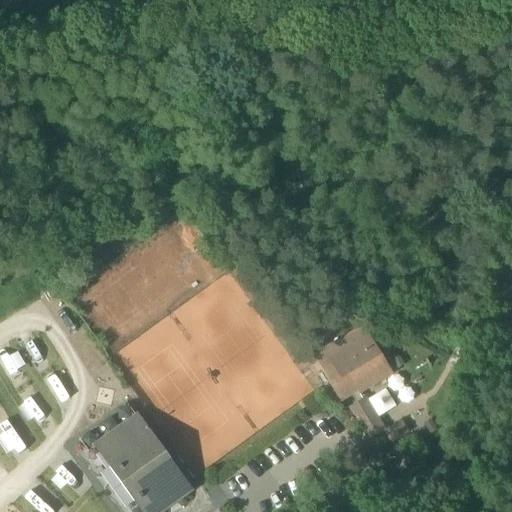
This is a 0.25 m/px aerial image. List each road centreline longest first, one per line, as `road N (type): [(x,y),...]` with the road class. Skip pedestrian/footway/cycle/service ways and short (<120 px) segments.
road 1 (track): [(0,29),(273,0)]
road 2 (residential): [(308,511),(355,486),(390,488),(425,511)]
